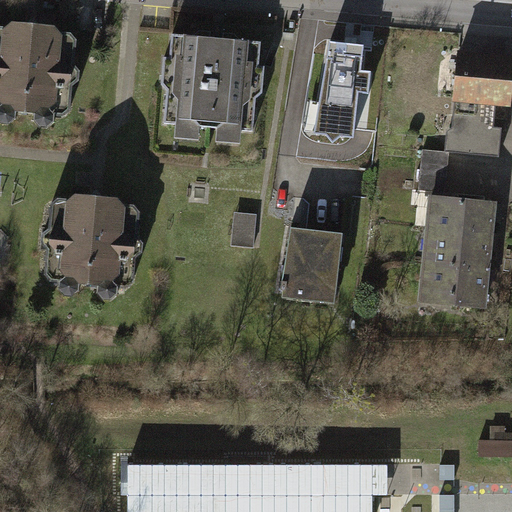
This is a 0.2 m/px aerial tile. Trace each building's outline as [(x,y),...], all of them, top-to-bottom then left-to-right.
[(0,16),(0,97),(72,107),(83,28),(0,16)] [(261,42),(173,35),(166,123),(254,131),(261,42)] [(330,42),(316,133),(327,134),(333,143),(342,136),(354,138),(359,91),(369,92),(371,71),(362,70),(364,46),(330,42)] [(511,59),(460,55),(454,125),(448,131),(446,151),(500,156),(503,129),(493,128),(496,99),(511,100),(511,85),(511,59)] [(425,154),(424,194),(451,194),(451,154),(425,154)] [(96,197),(54,194),(47,281),(139,289),(147,202),(96,197)] [(440,197),(437,228),(493,233),(496,202),(440,197)] [(259,250),(260,216),(239,215),(238,249),(259,250)] [(348,229),(286,221),(276,290),(339,298),(348,229)] [(437,228),(433,264),(489,270),(493,233),(437,228)] [(433,264),(430,301),(485,306),(489,270),(433,264)] [(361,467),(130,466),(129,511),(374,511),(374,494),(361,494),(361,467)]
